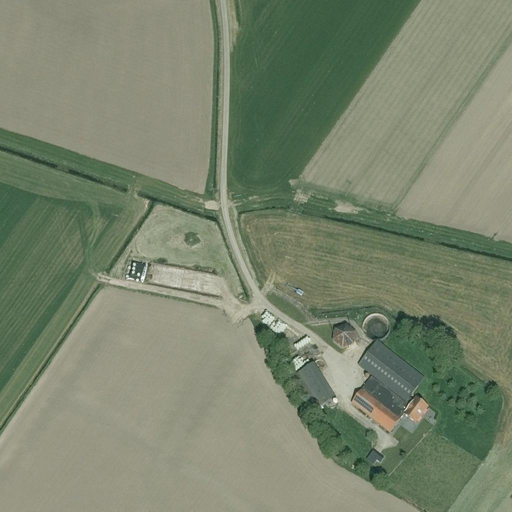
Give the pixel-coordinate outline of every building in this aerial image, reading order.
[(163,275),(162,279),(176,282),(177,281),(185,283),(188,268),(160,262),(158,274),(163,275)] [(226,289),(227,275),(204,274),(204,288),(226,289)] [(358,344),(356,332),(342,336),(344,347),(358,344)] [(351,404),(390,433),(404,415),(415,424),(428,408),(416,399),(413,402),(409,398),(424,378),(377,342),(359,366),(383,385),(382,386),(371,378),(351,404)] [(291,353),(294,365),(300,363),(296,352),(291,353)] [(314,364),(298,374),(291,378),(313,412),(335,398),(314,364)] [(374,451),(366,460),(372,465),(376,461),(379,464),(383,459),(374,451)]
